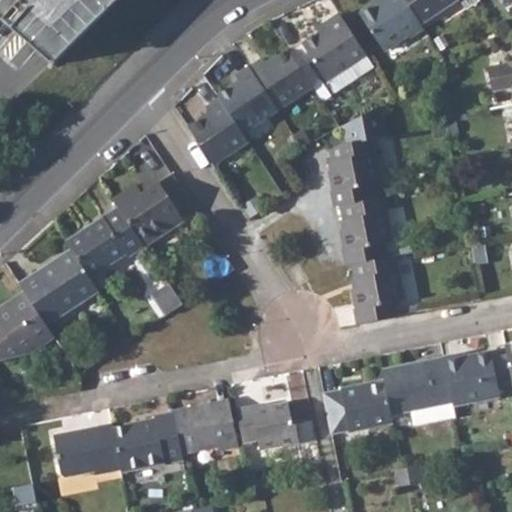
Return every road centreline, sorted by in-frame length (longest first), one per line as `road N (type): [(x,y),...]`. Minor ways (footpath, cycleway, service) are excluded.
road 1 (residential): [(137,89),(306,356)]
road 2 (residential): [(306,356),(4,417)]
road 3 (residential): [(306,356),(511,318)]
road 4 (residential): [(0,222),(137,89)]
road 5 (residential): [(137,89),(234,0)]
